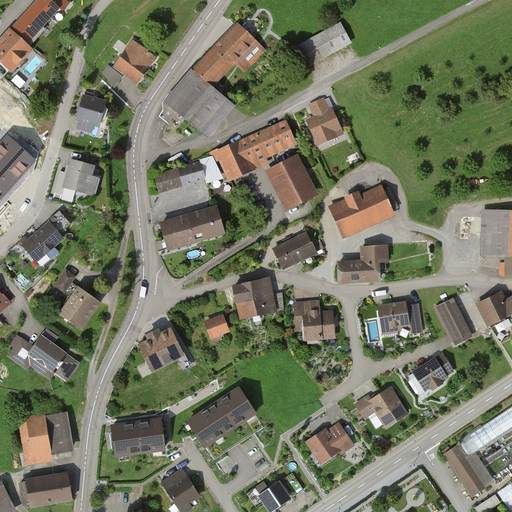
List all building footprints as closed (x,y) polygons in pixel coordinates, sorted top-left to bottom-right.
[(50,0),(40,0),(0,44),(0,59),(7,66),(12,60),(17,64),(25,55),(19,50),(25,44),(29,47),(42,32),(40,30),(59,9),(62,11),(69,4),(64,0),(57,0),(54,3),(50,0)] [(187,84),(169,105),(204,133),(231,103),(211,87),(236,61),(245,70),(264,50),(237,25),(185,81),(187,84)] [(351,42),(341,25),(297,49),(307,66),(351,42)] [(134,41),(115,67),(136,83),(155,58),(134,41)] [(0,137),(20,116),(10,107),(19,97),(0,79),(0,137)] [(105,103),(84,97),(78,119),(81,120),(79,129),(92,132),(94,124),(99,125),(102,115),(106,112),(107,108),(105,104),(105,103)] [(334,106),(306,118),(319,145),(346,132),(334,106)] [(287,122),(219,152),(230,178),(253,169),(268,160),(264,154),(294,140),(287,122)] [(0,197),(34,161),(8,138),(0,146),(0,197)] [(292,159),(273,170),(293,207),(312,197),(292,159)] [(61,171),(55,193),(62,195),(65,187),(96,196),(100,179),(91,176),(94,167),(72,161),(68,173),(61,171)] [(201,162),(178,170),(183,186),(207,178),(201,162)] [(178,170),(155,176),(159,193),(183,186),(178,170)] [(331,208),(344,239),(400,216),(387,185),(331,208)] [(217,207),(162,224),(170,249),(225,233),(217,207)] [(511,212),(485,212),(484,254),(509,255),(509,263),(501,263),(501,277),(511,276),(511,212)] [(61,213),(23,245),(36,261),(63,238),(60,234),(71,225),(61,213)] [(319,222),(316,216),(302,222),(305,229),(319,222)] [(287,244),(274,251),(282,269),(317,252),(309,234),(293,241),(291,238),(285,241),(287,244)] [(364,262),(340,264),(341,282),(379,280),(378,262),(387,262),(387,247),(363,248),(364,262)] [(66,271),(56,285),(64,291),(65,290),(71,282),(74,277),(66,271)] [(274,313),(267,281),(235,287),(242,319),(274,313)] [(60,314),(81,329),(100,303),(71,282),(65,290),(73,295),(60,314)] [(0,289),(0,311),(11,302),(0,289)] [(500,292),(479,304),(490,324),(511,312),(511,298),(506,302),(500,292)] [(454,298),(438,306),(455,341),(471,332),(454,298)] [(319,334),(319,338),(335,337),(333,313),(320,314),(320,310),(307,311),(306,303),(295,304),(296,320),(305,320),(306,336),(319,334)] [(380,308),(384,336),(398,334),(398,331),(402,325),(412,323),(414,333),(423,332),(421,320),(417,320),(415,305),(406,307),(406,304),(380,308)] [(207,325),(215,344),(232,338),(224,319),(207,325)] [(150,340),(140,345),(153,370),(183,355),(170,330),(161,335),(159,331),(148,336),(150,340)] [(66,353),(42,336),(34,347),(22,338),(13,350),(26,359),(29,355),(62,378),(74,360),(69,356),(67,359),(64,357),(66,353)] [(191,365),(187,356),(179,360),(183,369),(191,365)] [(435,359),(409,376),(412,380),(417,377),(425,389),(431,385),(434,390),(443,384),(440,379),(454,371),(445,358),(438,363),(435,359)] [(240,388),(189,421),(205,446),(256,413),(240,388)] [(407,414),(391,389),(372,401),(369,397),(357,404),(366,417),(376,410),(377,411),(369,417),(377,429),(395,417),(397,420),(407,414)] [(67,413),(28,420),(34,455),(72,449),(67,413)] [(160,420),(113,426),(117,456),(165,449),(160,420)] [(325,430),(309,442),(322,462),(340,450),(337,447),(349,439),(341,427),(328,435),(325,430)] [(465,445),(445,457),(469,495),(489,483),(465,445)] [(178,472),(163,482),(180,508),(199,496),(187,477),(183,480),(178,472)] [(69,473),(27,480),(27,482),(21,483),(25,504),(30,503),(31,506),(73,499),(69,473)] [(304,490),(293,473),(284,479),(296,495),(304,490)] [(264,482),(256,488),(271,510),(289,498),(278,483),(269,489),(264,482)] [(511,483),(499,492),(511,511),(511,483)] [(1,487),(0,486),(0,511),(11,511),(13,511),(1,487)] [(253,500),(260,498),(257,489),(249,492),(253,500)] [(496,494),(476,508),(478,511),(486,511),(501,501),(496,494)]
